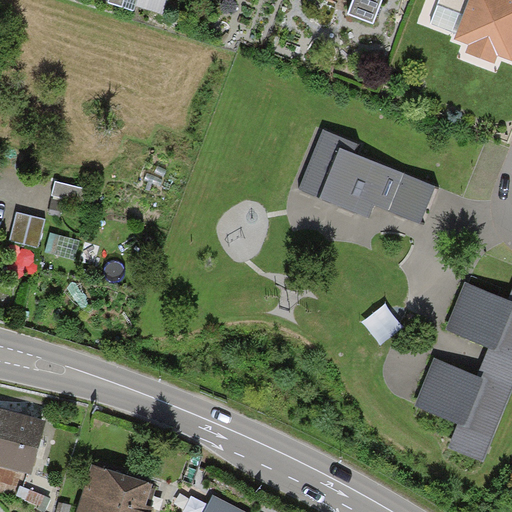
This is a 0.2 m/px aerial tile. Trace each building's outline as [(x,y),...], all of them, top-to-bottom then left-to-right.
[(167,1),(161,0),(137,0),(136,6),(163,14),(167,1)] [(354,0),(348,17),(374,27),(384,0),(354,0)] [(511,59),(511,2),(505,0),(442,0),(440,5),(465,15),(454,42),(466,46),(462,57),(495,70),(499,59),(510,64),(511,59)] [(420,226),(436,189),(355,156),(359,145),(323,131),(299,191),(369,219),(374,207),(420,226)] [(86,190),(55,183),(52,196),(83,203),(86,190)] [(44,220),(17,214),(10,243),(37,249),(44,220)] [(511,294),(508,304),(466,286),(448,330),(492,348),(478,382),(436,364),(418,408),(461,426),(451,450),(480,462),(511,384),(511,294)] [(0,466),(30,475),(44,424),(2,412),(0,417),(0,466)] [(116,511),(125,480),(88,471),(78,511),(116,511)] [(125,480),(116,511),(151,511),(158,488),(125,480)] [(239,511),(214,500),(206,511),(239,511)]
